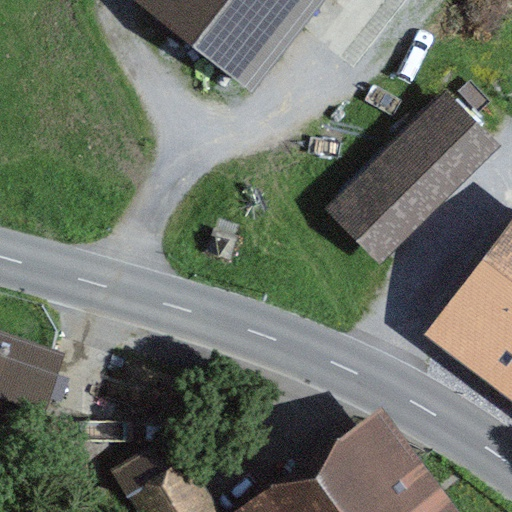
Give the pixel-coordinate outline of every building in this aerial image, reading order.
[(153,0),(258,81),(322,0),(153,0)] [(383,255),(508,139),(455,82),(330,197),(383,255)] [(511,388),(511,218),(430,327),(511,388)] [(65,347),(0,325),(0,460),(24,469),(65,347)] [(460,511),(379,401),(226,511),(460,511)] [(109,468),(136,511),(222,511),(185,453),(175,460),(160,436),(109,468)]
